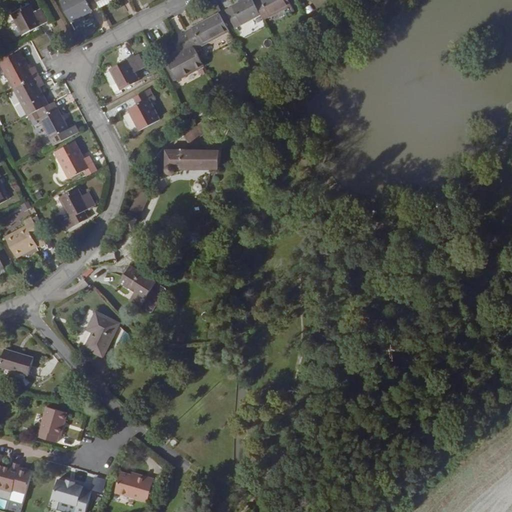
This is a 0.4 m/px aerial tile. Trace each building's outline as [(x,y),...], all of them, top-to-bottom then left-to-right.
[(62,0),(73,19),(93,9),(88,0),(62,0)] [(255,0),(242,0),(227,8),(237,26),(262,13),(255,0)] [(255,0),(262,13),(265,18),(293,3),(291,0),(255,0)] [(30,1),(12,11),(24,32),(49,19),(42,5),(35,9),(30,1)] [(204,21),(189,30),(198,47),(231,30),(222,12),(204,21)] [(103,29),(111,25),(105,14),(98,17),(103,29)] [(192,73),(207,65),(199,50),(199,51),(195,44),(187,49),(189,55),(172,64),(180,79),(192,73)] [(22,49),(0,61),(15,88),(43,74),(37,63),(30,66),(22,49)] [(142,50),(112,67),(123,87),(141,77),(138,69),(149,63),(142,50)] [(29,114),(50,103),(42,86),(47,82),(43,74),(15,88),(29,114)] [(153,85),(136,95),(140,102),(130,108),(141,128),(163,118),(152,97),(157,94),(153,85)] [(55,144),(81,131),(77,123),(70,127),(56,100),(50,103),(29,114),(32,122),(41,117),(55,144)] [(86,169),(97,163),(91,153),(85,155),(76,139),(56,150),(70,177),(86,169)] [(193,148),(169,147),(167,166),(168,170),(172,172),(174,172),(177,170),(179,168),(180,165),(221,165),(221,144),(209,144),(209,147),(193,148)] [(88,175),(99,169),(97,163),(86,169),(88,175)] [(1,166),(0,166),(0,203),(12,197),(1,176),(5,174),(1,166)] [(149,169),(143,184),(152,188),(158,173),(149,169)] [(85,216),(88,214),(86,210),(100,203),(92,190),(85,194),(80,186),(62,196),(73,217),(68,220),(73,228),(87,220),(85,216)] [(133,212),(124,230),(134,231),(142,217),(133,212)] [(36,235),(42,232),(33,215),(24,220),(27,225),(7,237),(18,257),(40,245),(36,235)] [(47,242),(42,232),(36,235),(40,245),(47,242)] [(131,268),(125,279),(126,280),(123,284),(138,294),(133,301),(145,308),(150,300),(152,302),(157,295),(154,292),(159,285),(144,276),(147,272),(135,265),(133,269),(131,268)] [(95,311),(88,327),(94,329),(87,345),(103,352),(117,320),(95,311)] [(33,357),(4,349),(0,364),(0,366),(28,374),(33,357)] [(69,411),(48,405),(40,434),(59,440),(61,432),(63,433),(69,411)] [(15,488),(28,492),(34,469),(21,466),(15,464),(13,464),(12,465),(0,462),(0,460),(2,452),(0,451),(0,485),(14,490),(15,488)] [(155,477),(148,475),(147,478),(132,473),(123,471),(116,493),(148,502),(155,477)] [(67,479),(59,477),(53,496),(61,498),(63,502),(67,503),(69,501),(78,504),(76,510),(80,511),(85,511),(92,489),(84,486),(84,485),(76,482),(77,480),(68,477),(67,479)] [(1,498),(9,499),(10,491),(2,490),(1,498)]
